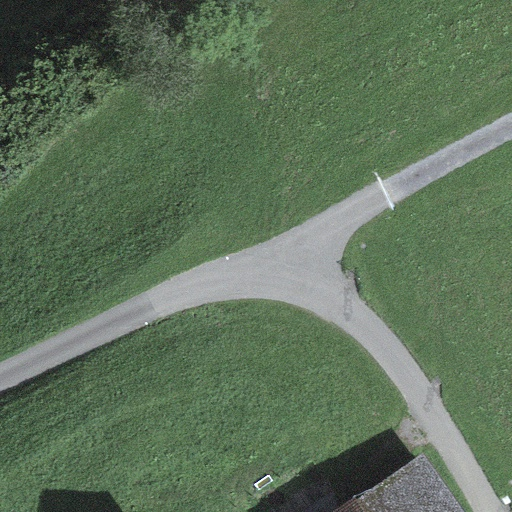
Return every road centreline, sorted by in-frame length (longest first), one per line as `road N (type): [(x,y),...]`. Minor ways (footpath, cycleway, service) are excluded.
road 1 (unclassified): [(0,375),(206,285),(266,279),(307,288),(340,303),(380,342),(490,511)]
road 2 (track): [(266,279),(379,195),(511,122)]
